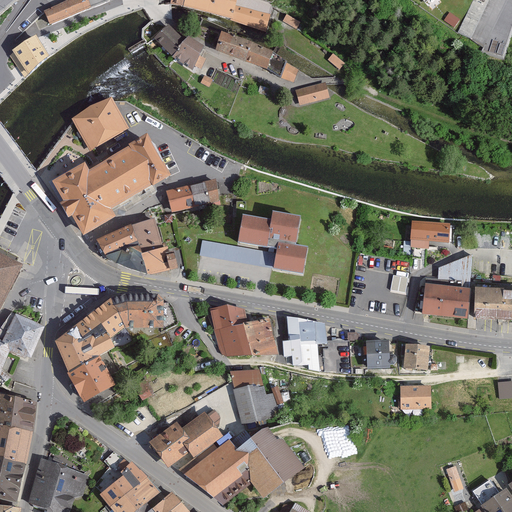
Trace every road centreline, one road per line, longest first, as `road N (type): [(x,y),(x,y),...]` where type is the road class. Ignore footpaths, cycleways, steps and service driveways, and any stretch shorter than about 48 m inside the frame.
road 1 (primary): [(511,347),(110,277)]
road 2 (residential): [(313,81),(287,86),(199,42),(141,0),(3,49)]
road 3 (tertiary): [(46,395),(217,511)]
road 4 (track): [(263,511),(304,491),(324,469),(315,437),(284,431)]
